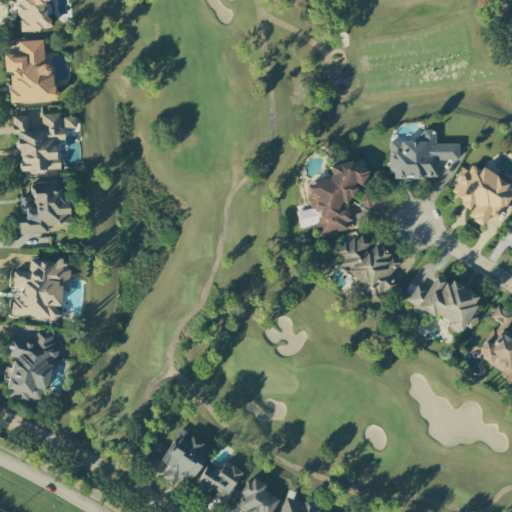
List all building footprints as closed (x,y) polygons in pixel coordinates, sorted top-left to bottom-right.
[(9,103),(53,101),(52,65),(43,65),(42,40),(17,41),(17,54),(3,54),(4,72),(8,72),(9,103)] [(18,171),(57,169),(55,141),(62,141),(61,113),(41,114),(41,131),(27,131),(26,116),(11,116),(12,136),(17,136),(18,171)] [(74,117),(62,117),(62,128),(74,128),(74,117)] [(390,142),(389,178),(436,179),(436,160),(458,161),(458,144),(434,144),(434,130),(418,130),(418,142),(390,142)] [(318,237),(344,230),(350,218),(347,203),(355,187),(355,186),(361,184),(368,171),(350,161),(328,167),(330,174),(327,180),(313,183),(307,195),(318,237)] [(496,219),(511,194),(511,187),(480,167),(478,170),(469,164),(450,195),(471,209),(466,216),(481,225),(488,214),(496,219)] [(69,225),(68,202),(61,202),(60,181),(28,183),(29,198),(18,199),(19,234),(46,233),(46,226),(69,225)] [(367,208),(373,198),(365,193),(359,203),(367,208)] [(364,301),(379,303),(381,293),(387,294),(397,289),(393,278),(395,263),(389,263),(390,254),(383,253),(379,244),(371,243),(367,236),(356,234),(344,239),(343,245),(335,249),(340,261),(342,249),(364,301)] [(9,318),(59,319),(60,290),(68,291),(69,266),(60,265),(61,261),(28,260),(28,271),(11,270),(10,288),(18,288),(18,301),(9,301),(9,318)] [(448,326),(447,328),(458,335),(463,325),(469,329),(480,311),(472,306),(477,297),(450,281),(448,284),(434,277),(426,291),(416,285),(406,302),(448,326)] [(475,356),(507,376),(504,381),(511,386),(511,315),(495,306),(489,317),(496,322),(475,356)] [(40,401),(52,362),(54,362),(59,348),(50,345),(52,337),(36,332),(33,344),(10,337),(4,355),(12,357),(5,378),(9,379),(4,395),(27,402),(28,398),(40,401)] [(189,482),(211,448),(181,429),(159,462),(168,467),(160,478),(173,486),(180,476),(189,482)] [(191,488),(204,496),(205,493),(223,504),(241,473),(224,463),(218,473),(205,465),(191,488)] [(269,511),(277,499),(261,491),(264,485),(248,476),(229,511),(231,511),(269,511)] [(317,511),(319,508),(285,496),(279,511),(317,511)]
